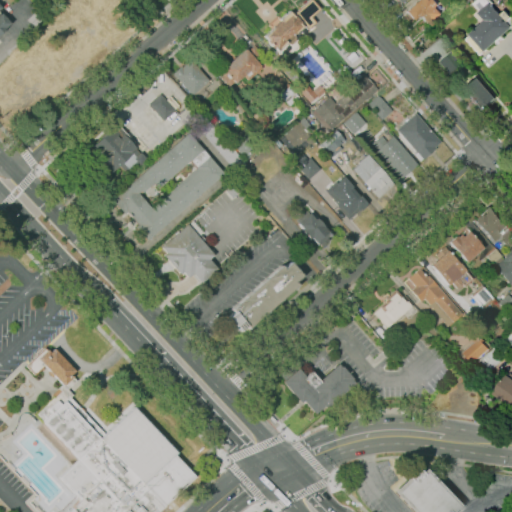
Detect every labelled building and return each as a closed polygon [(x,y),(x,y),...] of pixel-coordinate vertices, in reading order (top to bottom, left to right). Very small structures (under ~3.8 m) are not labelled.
[(276,51),(273,48),(272,49),(268,44),(270,43),(264,36),(272,29),(270,28),(279,20),(278,19),(287,12),(291,17),(293,16),(291,14),(307,0),(311,0),(319,9),(309,17),(314,23),(306,29),(303,25),(292,35),(293,37),(293,41),(290,44),(285,42),(276,51)] [(430,26),(421,16),(418,15),(413,20),(405,11),(417,0),(430,0),(431,1),(431,0),(434,0),(440,6),(437,9),(443,15),(430,26)] [(511,27),(485,52),(469,35),(485,21),(478,13),(480,11),(474,4),(478,0),(489,0),(493,4),(491,5),(500,15),(505,11),(511,18),(507,22),(511,27)] [(0,14),(8,23),(5,27),(5,28),(0,32),(0,14)] [(227,87),(217,75),(223,70),(221,69),(244,49),(246,51),(253,46),(260,54),(253,59),(262,69),(256,74),(256,73),(247,80),(243,76),(234,84),(233,82),(227,87)] [(447,74),(437,62),(450,50),(460,62),(447,74)] [(190,96),(171,73),(180,66),(181,67),(190,60),(208,81),(190,96)] [(325,130),(310,113),(328,97),(334,103),(365,76),(377,90),(365,100),(365,99),(330,129),(328,128),(325,130)] [(482,113),(463,91),(478,78),(497,100),(482,113)] [(163,121),(148,104),(159,94),(174,110),(163,121)] [(380,120),(369,107),(369,106),(367,104),(377,95),(390,111),(380,120)] [(351,134),(342,123),(355,112),(364,123),(351,134)] [(418,161),(413,155),(416,153),(395,130),(414,113),(439,142),(434,147),(434,148),(422,159),(421,159),(418,161)] [(235,173),(193,125),(203,116),(245,164),(235,173)] [(307,134),(297,121),(302,117),(312,130),(307,134)] [(128,174),(125,171),(124,172),(119,166),(109,174),(104,169),(104,170),(90,155),(91,155),(86,149),(111,127),(113,129),(117,125),(133,142),(130,144),(135,150),(138,154),(139,153),(145,159),(128,174)] [(327,156),(318,145),(334,130),(344,141),(327,156)] [(146,240),(134,227),(136,225),(125,212),(123,214),(110,200),(187,133),(222,174),(146,240)] [(245,160),(231,145),(242,135),(256,151),(245,160)] [(400,179),(375,150),(376,149),(371,144),(380,136),(385,141),(391,136),(416,164),(400,179)] [(307,179),(294,164),(306,154),(319,169),(307,179)] [(376,199),(355,174),(356,174),(352,170),(358,164),(356,163),(366,154),(392,184),(376,199)] [(346,216),(328,194),(329,193),(327,190),(343,176),(366,203),(357,211),(354,209),(346,216)] [(231,198),(224,190),(232,183),(239,191),(231,198)] [(491,241),(474,221),(481,214),(481,216),(492,207),(499,215),(498,216),(500,219),(502,217),(505,221),(504,222),(508,227),(491,241)] [(326,231),(328,231),(329,232),(330,234),(329,236),(328,237),(326,237),(316,245),(310,238),(308,240),(300,231),(302,230),(297,224),(297,223),(294,220),(305,211),(307,214),(308,213),(313,219),(315,218),(326,231)] [(200,284),(191,274),(187,278),(182,272),(179,275),(162,256),(165,253),(160,247),(185,225),(186,225),(191,221),(201,232),(199,234),(204,240),(201,243),(212,256),(208,259),(217,269),(200,284)] [(479,243),(478,243),(482,248),(464,265),(450,251),(453,249),(447,243),(455,236),(456,237),(459,234),(461,237),(467,231),(470,235),(471,234),(473,236),(472,237),(473,239),(475,238),(478,241),(479,243)] [(511,248),(509,251),(499,240),(509,232),(511,235),(511,248)] [(492,263),(484,254),(492,247),(500,256),(492,263)] [(511,282),(508,286),(492,269),(511,250),(511,282)] [(446,286),(429,265),(445,251),(463,271),(446,286)] [(239,332),(235,327),(232,330),(224,320),(233,312),(230,309),(279,266),(282,269),(289,263),(301,276),(294,282),(296,285),(247,328),(244,324),(243,325),(245,327),(239,332)] [(452,323),(433,301),(428,305),(422,299),(419,302),(409,290),(414,286),(407,278),(421,266),(422,268),(419,270),(422,274),(423,273),(424,275),(423,276),(425,277),(426,276),(436,287),(437,286),(462,314),(452,323)] [(470,297),(484,310),(493,300),(479,287),(470,297)] [(386,328),(373,312),(386,301),(384,299),(394,290),(405,302),(406,301),(410,306),(386,328)] [(511,304),(505,311),(497,303),(506,294),(511,300),(511,304)] [(473,365),(463,353),(479,339),(490,350),(473,365)] [(511,355),(504,358),(498,345),(505,342),(511,350),(511,355)] [(62,385),(43,366),(34,375),(25,366),(44,348),(49,353),(53,349),(74,371),(70,375),(72,377),(71,377),(75,381),(66,389),(62,385)] [(487,374),(477,363),(495,348),(504,360),(487,374)] [(313,414),(301,400),(299,403),(281,382),(284,380),(279,374),(290,365),(295,371),(297,368),(304,377),(309,372),(318,381),(337,365),(339,368),(341,367),(351,378),(350,380),(353,384),(325,408),(323,406),(313,414)] [(511,407),(493,394),(508,374),(510,375),(511,373),(511,407)] [(66,389),(71,395),(68,398),(103,434),(131,408),(174,453),(172,455),(193,477),(156,511),(57,511),(75,495),(58,478),(71,465),(36,428),(42,422),(34,415),(52,398),(53,398),(51,395),(62,385),(66,389)] [(410,511),(391,492),(405,478),(407,479),(416,470),(419,473),(423,469),(462,509),(459,511),(410,511)]
